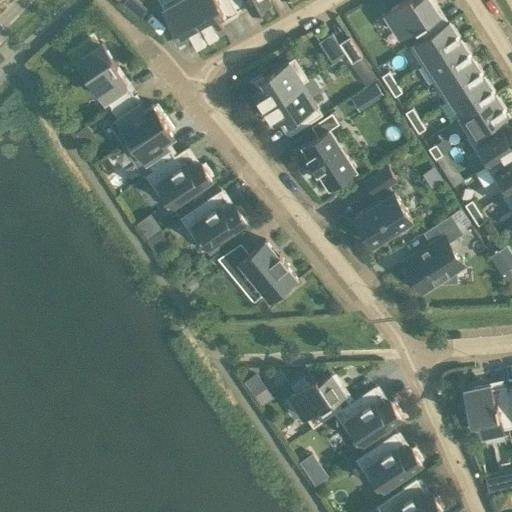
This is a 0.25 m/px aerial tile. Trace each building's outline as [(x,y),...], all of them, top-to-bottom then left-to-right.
[(140,0),(123,0),(140,16),(148,7),(140,0)] [(195,44),(209,36),(188,0),(163,0),(161,2),(178,32),(176,34),(181,43),(189,39),(191,43),(194,41),(195,44)] [(188,0),(209,36),(222,29),(221,26),(224,24),(222,20),(238,11),(237,9),(231,0),(188,0)] [(231,0),(237,9),(249,2),(254,11),(266,4),(265,2),(267,0),(231,0)] [(416,23),(423,35),(445,21),(430,0),(403,0),(387,11),(401,33),(416,23)] [(409,44),(421,63),(461,38),(448,19),(445,21),(423,35),(409,44)] [(349,34),(339,41),(352,61),(362,54),(349,34)] [(421,63),(433,81),(472,56),(461,38),(421,63)] [(102,91),(112,105),(112,106),(133,92),(116,66),(118,64),(102,41),(84,54),(93,67),(88,70),(90,74),(85,78),(96,94),(102,91)] [(366,60),(362,54),(352,61),(356,66),(366,60)] [(255,93),(263,106),(289,89),(289,90),(295,86),(303,81),(309,77),(295,55),(265,74),(263,72),(254,78),(259,86),(255,88),(257,91),(255,93)] [(446,101),(452,97),(451,96),(484,74),(472,56),(433,81),(446,101)] [(382,74),(389,84),(395,80),(389,70),(382,74)] [(496,93),(484,74),(451,96),(452,97),(463,114),(496,93)] [(374,99),(383,93),(375,80),(366,86),(374,99)] [(402,90),(395,80),(389,84),(395,94),(402,90)] [(295,86),(289,90),(289,89),(263,106),(271,119),(273,117),(275,120),(280,117),(290,133),(323,112),(303,81),(295,86)] [(123,143),(129,139),(166,114),(157,102),(155,103),(153,101),(144,107),(133,92),(112,106),(112,105),(111,106),(118,117),(109,122),(123,143)] [(468,137),(502,115),(508,111),(496,93),(463,114),(456,118),(468,136),(467,136),(468,137)] [(406,111),(412,121),(419,116),(412,106),(406,111)] [(317,133),(303,142),(311,154),(309,154),(317,167),(318,166),(330,183),(355,167),(329,127),(339,121),(331,110),(310,123),(317,133)] [(174,127),(166,114),(129,139),(123,143),(144,174),(146,173),(153,168),(175,153),(164,138),(174,131),(172,129),(174,127)] [(468,137),(486,165),(511,148),(511,124),(509,126),(502,115),(468,137)] [(425,126),(419,116),(412,121),(419,131),(425,126)] [(429,147),(435,157),(442,152),(436,142),(429,147)] [(153,168),(146,173),(168,206),(191,191),(192,193),(204,185),(202,183),(212,176),(211,174),(213,172),(205,160),(203,162),(201,160),(197,162),(186,146),(175,153),(153,168)] [(504,193),(510,189),(511,187),(511,148),(486,165),(504,193)] [(449,163),(442,152),(435,157),(442,167),(449,163)] [(380,197),(354,214),(373,243),(413,217),(394,189),(393,189),(389,182),(396,178),(388,164),(365,179),(374,192),(376,191),(380,197)] [(245,216),(247,214),(239,203),(237,204),(235,202),(231,205),(220,188),(180,215),(202,248),(205,246),(218,238),(225,233),(227,235),(238,227),(237,225),(247,218),(245,216)] [(465,203),(472,213),(479,209),(472,198),(465,203)] [(485,219),(479,209),(472,213),(478,223),(485,219)] [(147,237),(159,229),(148,213),(137,221),(147,237)] [(423,288),(434,281),(456,280),(456,267),(463,262),(448,240),(462,231),(450,213),(424,230),(432,242),(404,260),(410,268),(406,270),(414,283),(418,281),(423,288)] [(491,252),(501,245),(496,236),(484,244),(490,253),(491,252)] [(239,241),(218,255),(234,274),(245,265),(268,295),(280,285),(283,288),(297,277),(284,261),(286,260),(278,250),(276,252),(264,237),(247,251),(239,241)] [(222,245),(218,238),(205,246),(209,253),(222,245)] [(501,245),(491,252),(502,270),(511,263),(511,254),(505,243),(501,245)] [(263,381),(256,371),(244,378),(251,389),(263,381)] [(313,425),(334,411),(351,400),(331,371),(319,378),(316,374),(307,380),(304,374),(290,383),(294,389),(290,391),(313,425)] [(511,425),(511,412),(507,389),(506,383),(483,388),(482,383),(466,386),(467,393),(465,394),(469,413),(472,413),(473,417),(478,416),(481,432),(511,425)] [(375,384),(351,400),(334,411),(357,444),(380,428),(381,430),(393,422),(391,420),(401,414),(400,411),(402,410),(394,398),(392,400),(390,397),(386,400),(375,384)] [(412,467),(422,460),(420,457),(423,456),(415,444),(413,446),(411,443),(407,446),(396,430),(355,457),(378,490),(401,474),(402,477),(414,469),(412,467)] [(371,434),(357,443),(362,449),(375,440),(371,434)] [(322,464),(309,472),(315,481),(328,473),(322,464)] [(488,491),(505,487),(502,471),(484,475),(488,491)] [(427,493),(416,476),(376,503),(381,511),(434,511),(443,506),(441,504),(443,502),(435,491),(433,492),(432,490),(427,493)]
